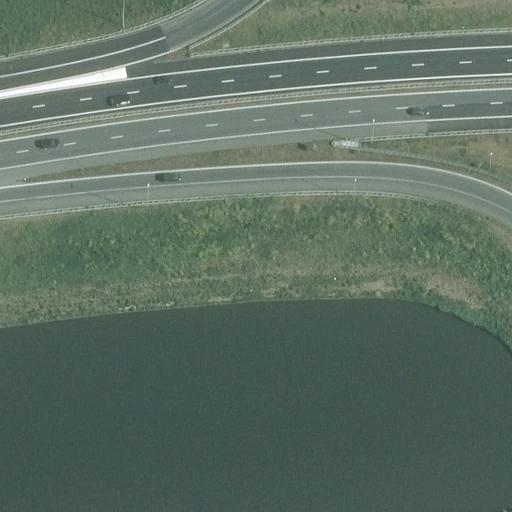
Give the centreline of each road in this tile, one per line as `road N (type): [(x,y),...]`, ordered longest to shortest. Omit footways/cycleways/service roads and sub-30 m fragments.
road 1 (motorway): [(0,194),(347,169),(487,194),(511,206)]
road 2 (motorway): [(0,155),(214,124),(511,102)]
road 3 (motorway): [(511,60),(222,80),(0,112)]
road 4 (motorway): [(254,0),(188,37),(126,58),(0,84)]
